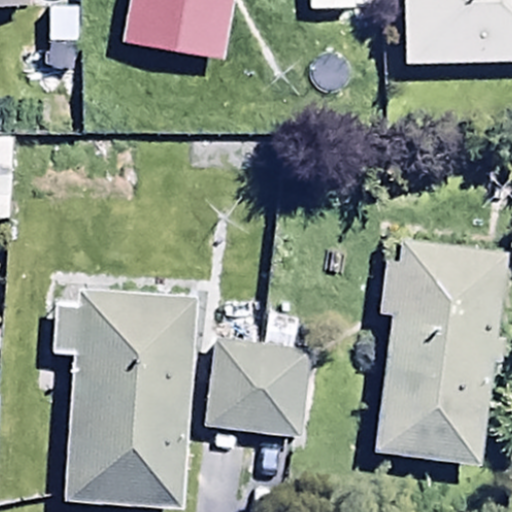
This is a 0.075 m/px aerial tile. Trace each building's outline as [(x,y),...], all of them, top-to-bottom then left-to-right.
[(24,0),(0,0),(0,15),(25,15),(24,0)] [(122,0),(114,52),(221,69),(231,0),(122,0)] [(301,0),(302,19),(352,19),(351,0),(301,0)] [(511,0),(397,0),(397,74),(511,70),(511,0)] [(71,13),(36,14),(38,75),(72,75),(71,13)] [(8,144),(0,144),(0,226),(9,226),(8,144)] [(474,477),(498,263),(392,252),(390,272),(379,271),(373,327),(379,328),(364,465),(474,477)] [(77,511),(174,511),(190,311),(51,300),(46,366),(66,368),(56,510),(77,511)] [(262,320),(260,352),(200,348),(194,439),(308,448),(314,361),(286,359),(289,322),(262,320)]
